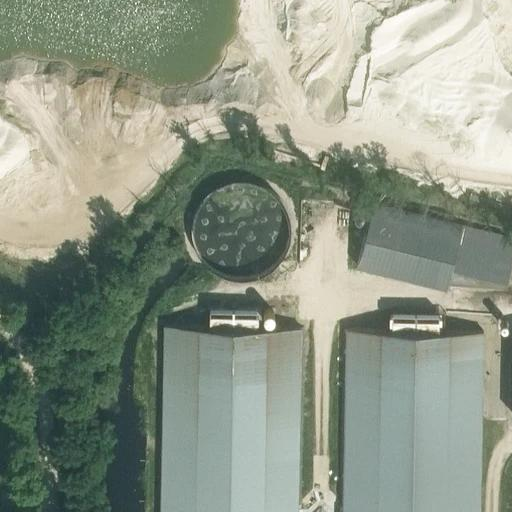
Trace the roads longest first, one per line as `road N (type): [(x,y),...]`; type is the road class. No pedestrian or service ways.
road 1 (track): [(52,511),(41,388),(0,314)]
road 2 (unknown): [(511,139),(357,99)]
